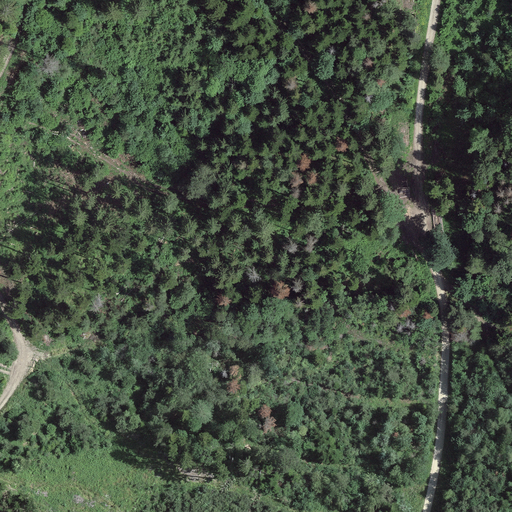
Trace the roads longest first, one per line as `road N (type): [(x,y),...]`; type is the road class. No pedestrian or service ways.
road 1 (track): [(428,511),(452,392),(450,312),(418,178),(447,0)]
road 2 (track): [(418,178),(384,170),(359,111),(271,0)]
road 3 (track): [(0,408),(24,377),(29,345),(0,269)]
